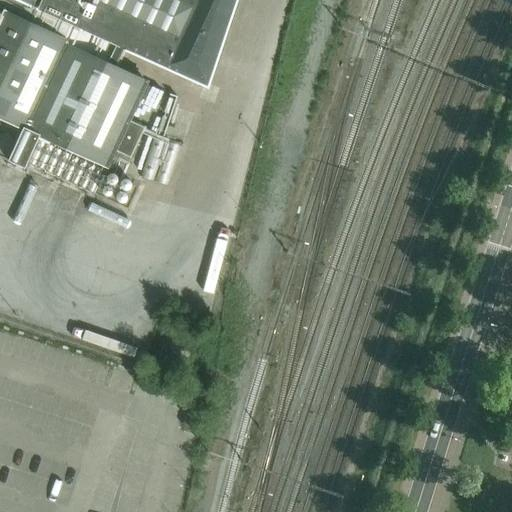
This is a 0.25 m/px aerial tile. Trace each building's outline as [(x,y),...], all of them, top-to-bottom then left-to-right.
[(22,0),(90,31),(95,20),(102,23),(98,34),(205,83),(233,0),(22,0)] [(128,120),(146,82),(65,45),(66,44),(65,40),(0,10),(0,116),(22,127),(7,160),(23,167),(38,135),(106,166),(114,149),(130,156),(143,127),(128,120)] [(98,34),(102,23),(95,20),(90,31),(98,34)] [(164,118),(157,145),(182,151),(188,124),(164,118)] [(86,237),(70,270),(103,286),(120,253),(86,237)] [(193,390),(193,391),(181,425),(199,431),(210,395),(193,390)]
